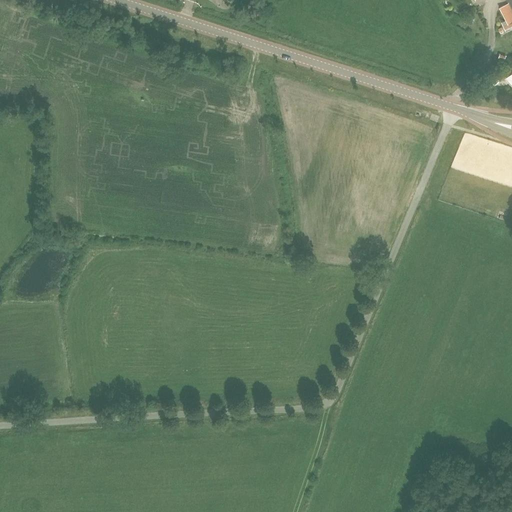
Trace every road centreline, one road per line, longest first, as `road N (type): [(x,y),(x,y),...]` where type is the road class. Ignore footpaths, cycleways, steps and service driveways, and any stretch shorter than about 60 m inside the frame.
road 1 (unclassified): [(453,107),(324,402),(0,425)]
road 2 (tertiary): [(453,107),(119,0)]
